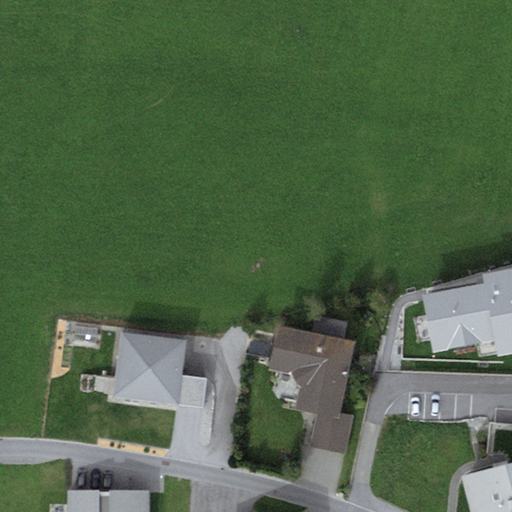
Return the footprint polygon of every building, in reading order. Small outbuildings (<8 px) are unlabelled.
[(511,273),(481,279),(483,289),(428,299),(437,346),(499,334),(502,350),(511,347),(511,273)] [(317,317),(313,336),(342,343),(346,323),(317,317)] [(98,328),(76,325),(74,340),(96,342),(98,328)] [(313,336),(282,330),(274,366),(297,370),(301,367),(309,380),(305,383),(300,406),(319,409),(336,413),(336,412),(350,345),(342,343),(313,336)] [(186,340),(122,332),(116,379),(133,381),(131,398),(178,403),(182,374),(186,340)] [(207,377),(182,374),(178,403),(204,407),(207,377)] [(133,381),(116,379),(114,395),(131,398),(133,381)] [(336,413),(319,409),(312,445),(344,451),(352,415),(336,412),(336,413)] [(511,511),(511,467),(468,479),(476,511),(511,511)] [(152,511),(152,495),(71,496),(71,511),(152,511)]
